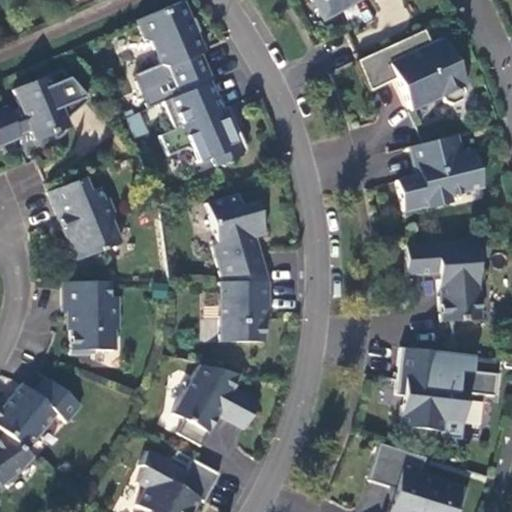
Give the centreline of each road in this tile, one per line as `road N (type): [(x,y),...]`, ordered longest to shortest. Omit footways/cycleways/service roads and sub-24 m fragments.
road 1 (residential): [(251,511),(286,445),(306,372),(317,232),(293,137),(221,0)]
road 2 (residential): [(511,144),(466,0)]
